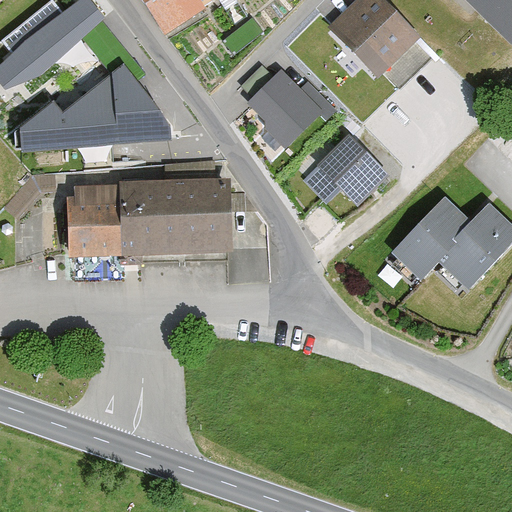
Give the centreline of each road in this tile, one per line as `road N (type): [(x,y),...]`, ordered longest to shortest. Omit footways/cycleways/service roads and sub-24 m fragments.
road 1 (unclassified): [(311,314),(284,218),(122,0)]
road 2 (unclassified): [(511,403),(311,314)]
road 3 (unclassified): [(182,309),(65,302),(0,312)]
road 4 (secondary): [(137,452),(310,511)]
road 5 (unclassified): [(182,309),(147,324),(136,354),(137,452)]
road 6 (secondary): [(0,404),(137,452)]
road 7 (unclassified): [(311,314),(182,309)]
